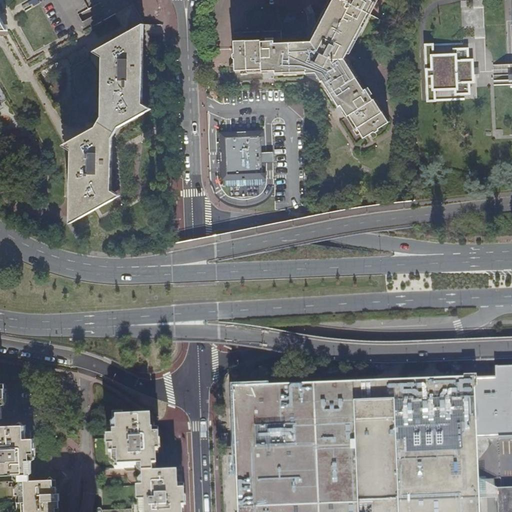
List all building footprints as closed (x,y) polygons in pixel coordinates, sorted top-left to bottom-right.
[(131,0),(0,0),(0,18),(9,34),(6,33),(24,67),(132,6),(134,5),(131,0)] [(234,68),(235,72),(246,72),(246,74),(270,74),(273,74),(273,76),(285,76),(306,75),(314,74),(336,109),(338,107),(353,131),(355,129),(362,140),(369,135),(370,138),(374,139),(376,138),(377,135),(374,131),(389,123),(374,99),(372,100),(370,96),(371,94),(367,89),(364,91),(345,60),(376,0),(330,0),(329,2),(311,37),(309,41),(283,42),(273,43),(273,40),(233,42),(233,47),(234,64),(234,68)] [(88,51),(141,21),(132,6),(24,67),(6,33),(4,33),(0,35),(0,85),(22,126),(29,123),(44,150),(42,196),(67,196),(67,150),(56,145),(93,124),(97,116),(98,58),(88,51)] [(95,210),(119,197),(110,191),(111,138),(117,128),(150,110),(141,105),(142,25),(92,53),(102,58),(101,119),(96,128),(62,146),(71,152),(70,224),(95,210)] [(433,44),(426,45),(428,100),(435,100),(434,89),(455,88),(455,94),(469,93),(469,88),(469,81),(473,81),(473,74),(476,73),(476,68),(472,68),(472,60),(468,60),(468,49),(464,49),(454,49),(454,55),(434,55),(433,44)] [(261,154),(260,131),(243,131),(243,134),(241,134),(239,134),(239,132),(229,132),(218,132),(220,162),(220,177),(225,177),(226,183),(230,187),(242,187),(242,183),(246,183),(246,187),(259,186),(262,182),(262,177),(262,162),(265,161),(265,154),(261,154)] [(511,511),(511,370),(496,371),(499,441),(500,482),(501,511),(511,511)] [(479,511),(478,483),(476,442),(474,382),(233,387),(238,511),(479,511)] [(182,511),(182,489),(175,489),(175,475),(152,475),(152,468),(154,468),(154,454),(157,454),(157,434),(148,433),(148,423),(145,421),(119,422),(119,415),(108,416),(108,442),(104,442),(104,451),(108,451),(109,472),(137,470),(137,492),(135,492),(135,490),(96,491),(97,511),(182,511)] [(65,511),(65,494),(62,494),(62,487),(64,487),(64,481),(63,481),(58,478),(56,480),(31,481),(30,473),(31,473),(31,459),(34,459),(34,451),(32,451),(32,436),(26,436),(26,422),(21,420),(19,422),(0,422),(0,473),(16,473),(16,477),(20,480),(25,481),(26,503),(24,503),(25,510),(26,511),(65,511)] [(500,482),(499,441),(476,442),(478,483),(500,482)]
